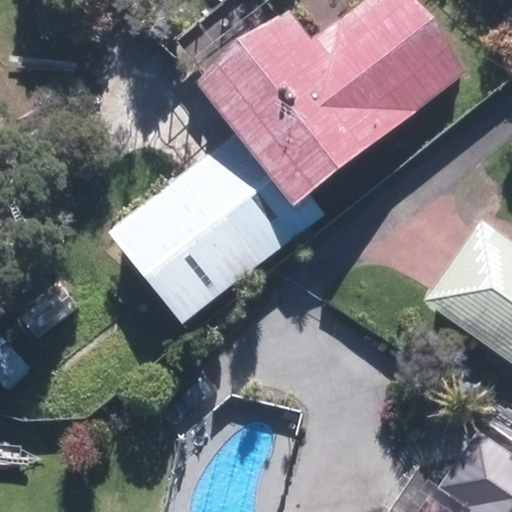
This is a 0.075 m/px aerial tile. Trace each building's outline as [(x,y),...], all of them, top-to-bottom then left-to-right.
[(477,73),(417,0),(373,0),(323,41),(301,13),(213,84),(251,131),(313,207),(321,200),(477,73)] [(251,131),(123,233),(196,324),(333,214),(321,200),(313,207),(251,131)] [(511,238),(489,223),(431,306),(511,362),(511,238)] [(5,326),(0,330),(0,380),(13,395),(42,370),(5,326)] [(511,511),(511,447),(491,434),(453,491),(482,509),(479,511),(511,511)]
